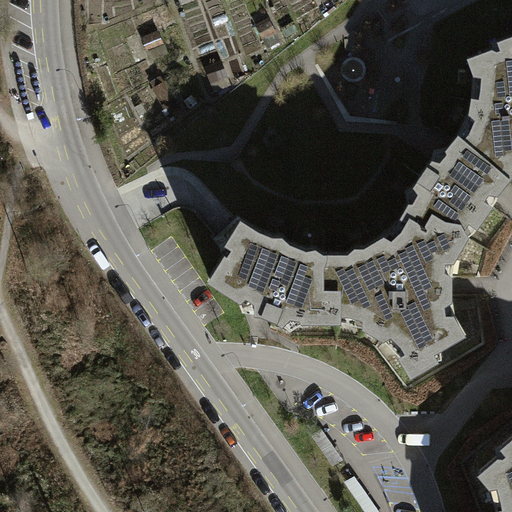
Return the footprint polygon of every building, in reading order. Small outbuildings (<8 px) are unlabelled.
[(462,143),(504,177),(511,169),(511,168),(511,34),(496,40),(487,41),(487,49),(465,57),(471,72),(469,97),(466,111),(454,134),(462,141),(462,143)] [(493,190),(504,177),(462,143),(462,141),(454,134),(444,147),(432,149),(429,159),(412,183),(403,189),(405,201),(397,214),(399,216),(400,214),(422,226),(429,214),(440,220),(455,222),(460,233),(463,234),(469,229),(486,204),(493,190)] [(449,258),(463,234),(460,233),(455,222),(440,220),(429,214),(422,226),(400,214),(399,216),(397,214),(379,235),(360,245),(351,245),(345,251),(321,252),(317,263),(317,288),(334,288),(334,317),(361,324),(369,331),(378,333),(397,354),(408,371),(432,357),(438,355),(437,343),(460,330),(449,311),(447,296),(447,272),(449,258)] [(317,263),(321,252),(311,246),(302,248),(285,241),(278,234),(268,234),(254,229),(234,215),(210,238),(221,252),(205,278),(235,296),(239,308),(260,311),(271,316),(287,326),(300,317),(334,317),(334,288),(317,288),(317,263)] [(511,511),(511,431),(500,442),(491,445),(494,453),(476,469),(486,481),(492,505),(493,511),(511,511)]
